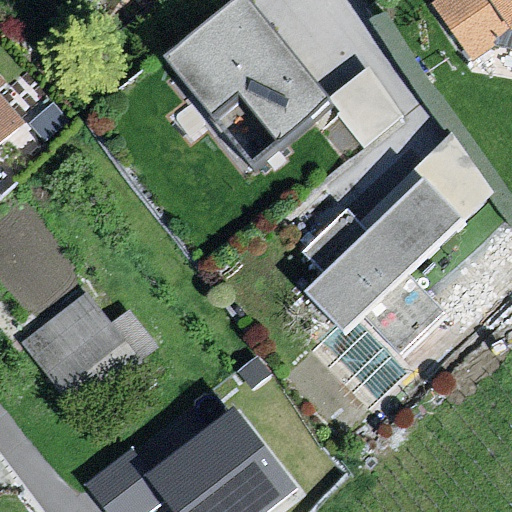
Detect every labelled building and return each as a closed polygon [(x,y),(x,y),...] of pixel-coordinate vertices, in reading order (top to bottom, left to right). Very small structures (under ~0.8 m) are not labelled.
[(511,0),(439,0),(432,5),(475,65),(511,39),(511,0)] [(249,2),(171,63),(216,123),(244,102),(283,147),(333,106),(330,102),(249,2)] [(405,116),(371,70),(330,102),(333,106),(342,115),(341,120),(364,149),(405,116)] [(0,155),(32,128),(0,91),(0,155)] [(68,121),(52,102),(30,122),(46,140),(68,121)] [(454,136),(360,225),(372,237),(430,181),(470,222),(496,195),(454,136)] [(470,222),(430,181),(372,237),(360,225),(350,214),(307,255),(329,278),(310,296),(348,336),(365,320),(403,359),(450,314),(414,276),(470,222)] [(90,294),(25,343),(79,414),(143,366),(90,294)] [(236,411),(149,478),(175,511),(279,511),(302,495),(236,411)]
